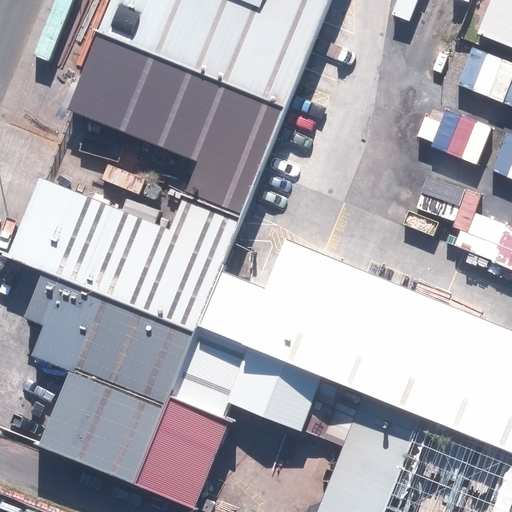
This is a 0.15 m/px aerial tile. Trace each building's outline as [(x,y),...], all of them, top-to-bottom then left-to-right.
[(209,0),(111,0),(95,43),(284,116),(324,13),(292,0),(261,0),(254,17),(209,0)] [(292,0),(324,13),(329,0),(292,0)] [(511,0),(487,0),(471,41),(511,56),(511,0)] [(174,209),(238,234),(284,116),(95,43),(64,122),(190,170),(174,209)] [(8,257),(200,332),(220,279),(238,234),(174,209),(163,239),(35,189),(8,257)] [(220,279),(200,332),(511,452),(511,331),(289,244),(268,298),(220,279)] [(341,395),(43,280),(12,359),(64,379),(34,456),(178,511),(201,511),(239,417),(320,449),(341,395)] [(385,511),(417,431),(361,409),(320,511),(385,511)]
